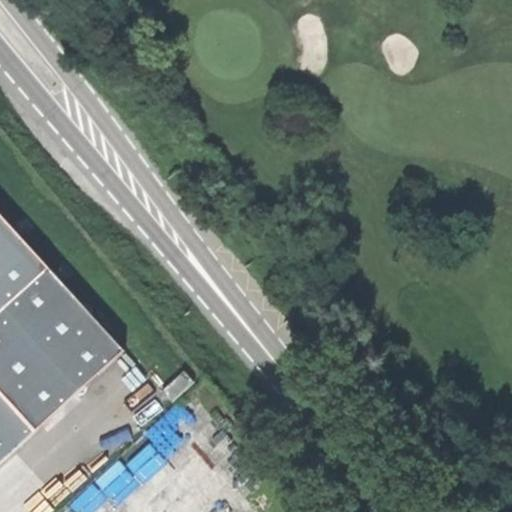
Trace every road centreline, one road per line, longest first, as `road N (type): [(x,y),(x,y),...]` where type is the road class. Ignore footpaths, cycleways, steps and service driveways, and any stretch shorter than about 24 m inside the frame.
road 1 (secondary): [(185,257),(390,511)]
road 2 (secondary): [(185,257),(60,64),(7,0)]
road 3 (secondary): [(0,62),(46,121),(185,257)]
